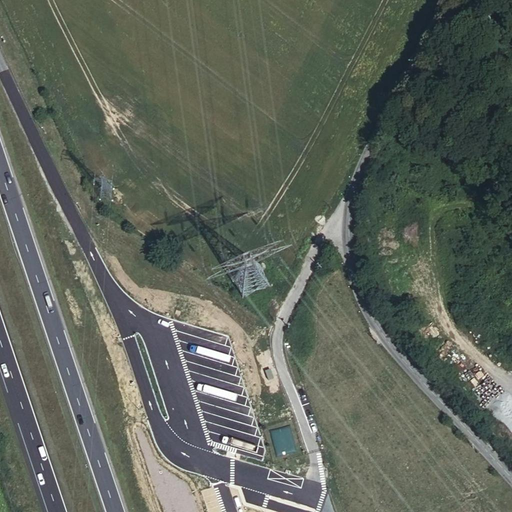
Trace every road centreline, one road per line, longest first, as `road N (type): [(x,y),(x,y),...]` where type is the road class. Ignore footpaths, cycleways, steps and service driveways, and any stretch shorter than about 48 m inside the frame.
road 1 (tertiary): [(511,481),(371,322),(353,263),(358,183),(447,0)]
road 2 (motorway): [(115,511),(0,166)]
road 3 (motorway): [(122,312),(0,58)]
road 4 (motorway): [(0,339),(57,511)]
